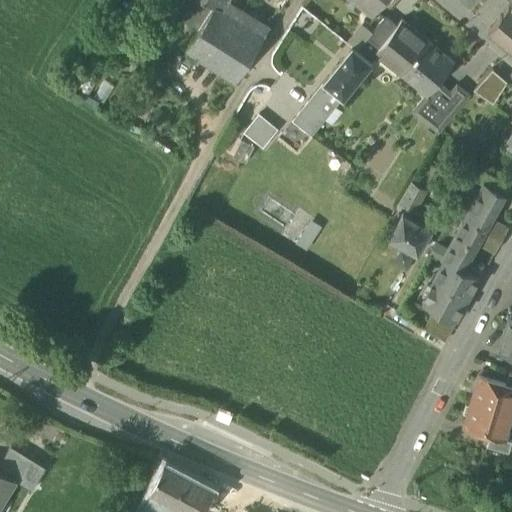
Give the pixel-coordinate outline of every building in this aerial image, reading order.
[(177,0),(172,9),(200,26),(213,4),(207,0),(177,0)] [(207,0),(213,4),(220,8),(222,5),(225,0),(207,0)] [(225,0),(222,5),(265,32),(270,24),(231,0),(225,0)] [(354,0),(372,14),(384,0),(354,0)] [(220,8),(213,4),(200,26),(186,48),(236,80),(253,51),(265,32),(222,5),(220,8)] [(488,30),(511,50),(511,8),(510,7),(508,5),(488,30)] [(366,37),(379,48),(396,27),(384,17),(366,37)] [(374,53),(402,76),(429,42),(401,20),(396,27),(379,48),(374,53)] [(356,49),(369,60),(374,53),(379,48),(366,37),(356,49)] [(453,62),(429,42),(402,76),(425,95),(426,96),(437,82),(453,62)] [(324,81),(343,96),(371,62),(369,60),(356,49),(353,47),(324,81)] [(492,69),(472,91),(492,105),(507,82),(492,69)] [(292,120),(311,135),(331,112),(343,96),(324,81),(311,97),(292,120)] [(421,119),(438,132),(441,129),(469,95),(456,85),(450,93),(437,82),(426,96),(425,95),(422,99),(431,106),(421,119)] [(263,149),(278,130),(259,115),(244,134),(263,149)] [(483,184),(502,195),(508,184),(477,168),(471,179),(482,185),(483,184)] [(443,189),(454,195),(464,178),(453,172),(443,189)] [(414,177),(411,182),(417,186),(420,181),(414,177)] [(411,182),(399,204),(403,206),(414,213),(427,191),(417,186),(411,182)] [(482,185),(463,219),(501,240),(508,228),(491,218),(504,196),(502,195),(483,184),(482,185)] [(389,238),(417,254),(431,229),(403,213),(389,238)] [(307,217),(291,240),(304,248),(319,225),(307,217)] [(501,240),(463,219),(447,249),(468,260),(478,243),(494,252),(501,240)] [(443,260),(462,271),(468,260),(447,249),(441,259),(443,260)] [(404,267),(409,257),(396,250),(391,261),(404,267)] [(433,307),(456,320),(478,280),(462,271),(443,260),(421,301),(433,307)] [(421,328),(444,341),(456,320),(433,307),(421,328)] [(511,316),(510,316),(499,353),(511,356),(511,316)] [(478,377),(471,402),(511,414),(511,413),(511,386),(504,384),(478,377)] [(511,414),(471,402),(463,428),(489,435),(504,440),(511,414)] [(485,447),(507,453),(511,442),(504,440),(489,435),(485,447)] [(15,479),(31,490),(46,466),(11,445),(0,462),(0,469),(15,479)] [(190,511),(201,511),(215,489),(163,462),(148,490),(178,505),(190,511)] [(0,498),(2,500),(15,479),(0,469),(0,498)] [(136,511),(174,511),(178,505),(148,490),(136,511)]
